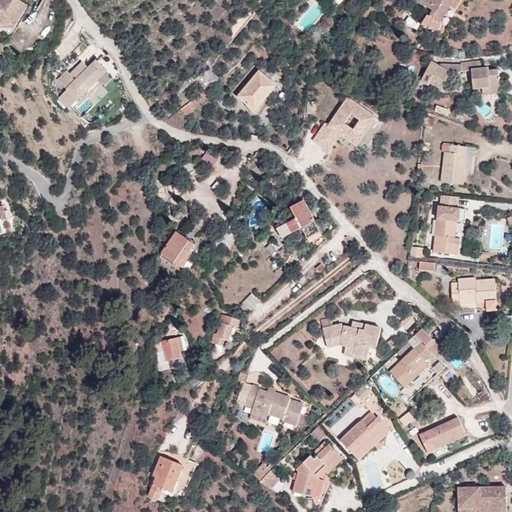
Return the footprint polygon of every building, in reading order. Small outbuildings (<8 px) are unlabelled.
[(23,2),(20,0),(9,0),(7,2),(4,0),(0,0),(0,26),(0,23),(12,24),(20,11),(18,9),(23,2)] [(422,0),(420,3),(433,11),(429,16),(427,15),(422,25),(435,30),(438,30),(442,24),(440,23),(450,7),(455,9),(460,0),(422,0)] [(28,6),(23,2),(18,9),(20,11),(12,24),(0,23),(0,26),(13,28),(28,6)] [(474,89),(482,88),(500,86),(498,70),(489,71),(482,72),(482,69),(481,61),(462,63),(462,65),(434,64),(432,62),(422,81),(428,85),(429,82),(443,89),(450,75),(462,71),(471,71),(474,89)] [(106,72),(99,64),(97,66),(93,63),(88,68),(82,63),(72,73),(74,75),(72,77),(70,75),(66,72),(57,81),(67,90),(59,99),(69,109),(87,91),(90,95),(101,84),(97,80),(106,72)] [(198,80),(208,91),(218,82),(209,72),(198,80)] [(238,97),(255,111),(276,86),(259,72),(238,97)] [(500,86),(482,88),(483,95),(501,93),(500,86)] [(203,91),(165,122),(174,128),(185,131),(188,118),(194,109),(208,97),(203,91)] [(376,118),(348,99),(329,127),(325,124),(314,141),(321,146),(333,130),(340,135),(357,146),(376,118)] [(433,126),(436,120),(426,117),(423,123),(433,126)] [(333,130),(321,146),(329,151),(340,135),(333,130)] [(466,156),(467,146),(443,145),(442,152),(445,152),(441,182),(464,185),(465,173),(471,174),(473,156),(466,156)] [(284,224),(289,234),(302,228),(307,237),(319,232),(314,222),(315,221),(305,201),(291,207),(297,218),(284,224)] [(459,222),(461,209),(439,206),(434,253),(459,255),(460,239),(455,238),(457,222),(459,222)] [(283,237),(289,234),(284,224),(283,223),(278,226),(283,237)] [(231,237),(225,232),(213,247),(216,250),(223,243),(225,244),(231,237)] [(188,252),(190,253),(195,245),(177,233),(162,254),(178,266),(188,252)] [(242,248),(250,238),(246,234),(237,243),(242,248)] [(426,249),(412,247),(410,258),(425,259),(426,249)] [(192,254),(190,253),(188,252),(178,266),(162,254),(160,257),(181,272),(192,254)] [(435,263),(420,261),(419,269),(435,271),(435,263)] [(320,272),(325,267),(321,264),(317,268),(320,272)] [(453,304),(460,304),(460,300),(477,299),(477,303),(486,302),(488,312),(498,311),(495,279),(476,281),(476,278),(458,279),(458,283),(451,284),(453,304)] [(248,308),(256,299),(252,295),(243,304),(248,308)] [(229,341),(236,320),(222,315),(216,334),(213,333),(210,342),(223,346),(225,340),(229,341)] [(365,331),(367,325),(353,322),(352,328),(365,331)] [(354,353),(368,356),(371,346),(377,347),(381,328),(367,325),(365,331),(352,328),(343,326),(342,324),(323,328),(329,348),(340,345),(347,346),(345,355),(354,357),(354,353)] [(434,353),(418,334),(409,342),(415,349),(390,372),(405,388),(430,365),(425,360),(434,353)] [(176,338),(179,351),(184,351),(182,337),(176,338)] [(181,359),(179,351),(176,338),(161,341),(162,347),(156,348),(159,363),(157,363),(158,372),(169,369),(168,361),(181,359)] [(297,426),(304,404),(291,399),(291,397),(276,392),(275,394),(260,389),(261,387),(253,384),(245,407),(253,409),(251,414),(267,420),(268,415),(283,419),(283,422),(297,426)] [(341,441),(359,460),(392,429),(380,417),(378,418),(372,412),(341,441)] [(461,413),(421,430),(429,450),(469,433),(461,413)] [(328,474),(344,459),(330,444),(318,456),(315,453),(297,470),(299,472),(294,492),(314,498),(319,478),(326,472),(328,474)] [(183,496),(195,464),(186,460),(184,465),(160,456),(152,477),(156,478),(149,496),(159,500),(163,489),(183,496)] [(263,464),(253,475),(260,481),(271,471),(263,464)] [(506,511),(506,488),(458,489),(458,511),(506,511)]
